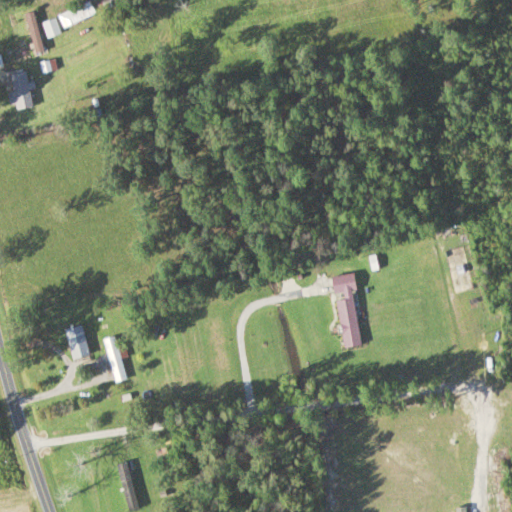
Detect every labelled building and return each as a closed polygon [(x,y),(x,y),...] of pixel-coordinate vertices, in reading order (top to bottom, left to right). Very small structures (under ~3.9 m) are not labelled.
[(63,28),(95,14),(90,1),(58,14),(63,28)] [(45,51),(34,10),(24,13),(35,54),(45,51)] [(27,81),(26,71),(9,74),(12,92),(7,93),(9,109),(33,105),(30,81),(27,81)] [(89,355),(81,325),(64,329),(72,359),(89,355)] [(124,381),(117,336),(105,338),(112,383),(124,381)] [(177,459),(172,445),(153,451),(158,466),(177,459)] [(138,508),(125,462),(115,465),(127,511),(138,508)]
